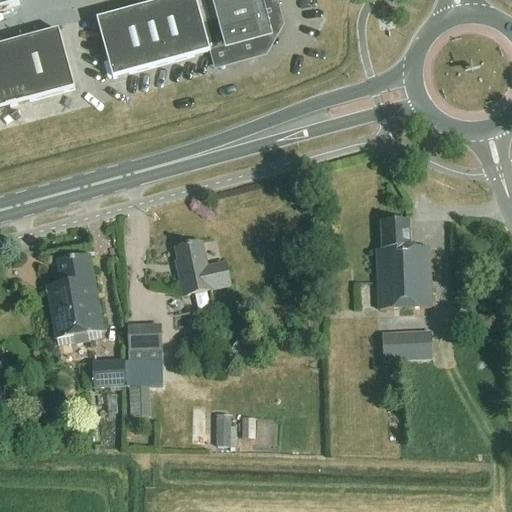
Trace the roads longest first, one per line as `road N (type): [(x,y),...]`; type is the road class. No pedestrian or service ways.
road 1 (primary): [(0,212),(249,141)]
road 2 (primary): [(412,68),(297,109),(249,141)]
road 3 (primary): [(249,141),(424,111)]
